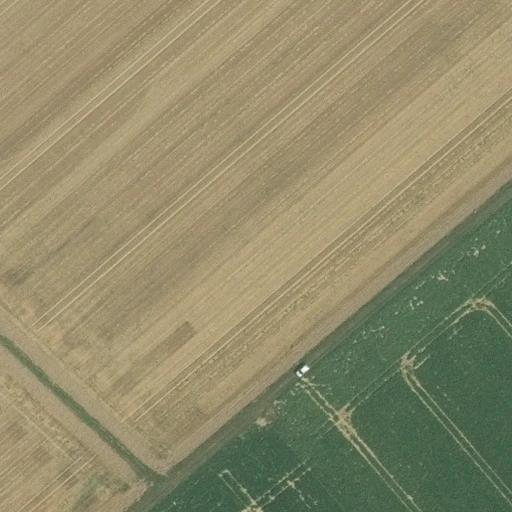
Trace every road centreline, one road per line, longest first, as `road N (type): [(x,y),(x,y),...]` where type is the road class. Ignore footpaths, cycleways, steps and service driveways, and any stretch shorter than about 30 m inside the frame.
road 1 (track): [(511,190),(142,511)]
road 2 (track): [(0,342),(162,494)]
